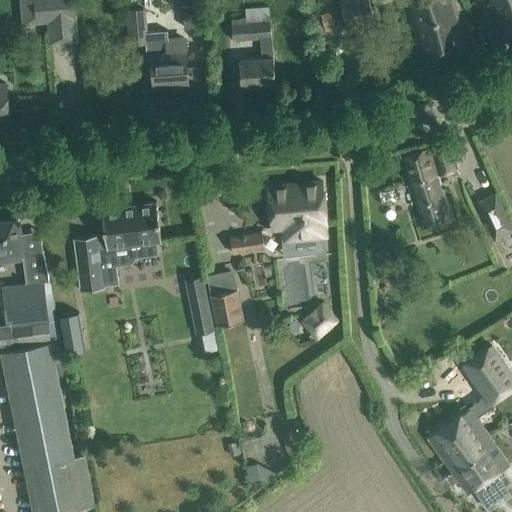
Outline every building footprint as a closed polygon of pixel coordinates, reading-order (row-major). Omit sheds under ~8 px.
[(36,0),(38,25),(79,23),(77,0),(36,0)] [(348,0),(340,2),(347,29),(358,27),(356,20),(374,15),(369,0),(348,0)] [(453,0),(406,0),(424,66),(468,52),(453,0)] [(511,0),(490,0),(507,36),(511,34),(511,0)] [(186,7),(182,7),(183,29),(186,28),(192,28),(202,27),(201,6),(186,7)] [(243,8),(244,17),(230,18),(232,39),(260,37),(262,57),(239,59),(241,86),(276,83),(269,6),(243,8)] [(144,9),(128,10),(131,43),(145,42),(147,41),(146,31),(144,9)] [(147,41),(145,42),(146,58),(152,58),(154,84),(188,82),(187,62),(185,39),(168,40),(168,30),(146,31),(147,41)] [(0,121),(9,120),(6,84),(0,84),(0,121)] [(455,159),(462,157),(457,139),(431,147),(431,146),(402,154),(425,229),(451,221),(436,174),(449,170),(451,177),(459,174),(455,159)] [(286,225),(287,237),(325,233),(323,221),(327,221),(323,181),(268,187),(272,227),(286,225)] [(498,191),(476,201),(484,220),(493,240),(511,232),(511,223),(509,216),(507,212),(498,191)] [(134,244),(136,256),(157,253),(156,241),(160,240),(160,241),(161,240),(156,201),(155,201),(155,202),(152,202),(103,208),(102,208),(105,236),(99,237),(99,234),(73,237),(80,290),(105,286),(105,285),(119,283),(114,246),(134,244)] [(0,261),(23,258),(27,283),(43,281),(48,281),(43,250),(42,251),(43,254),(23,257),(18,219),(0,222),(0,261)] [(232,254),(264,249),(261,231),(230,236),(232,254)] [(213,330),(202,275),(186,278),(197,333),(213,330)] [(43,281),(27,283),(3,286),(5,306),(7,324),(48,319),(43,281)] [(217,324),(244,319),(237,289),(211,295),(217,324)] [(327,308),(306,326),(315,337),(336,319),(327,308)] [(78,311),(60,314),(66,352),(85,349),(78,311)] [(0,364),(4,364),(34,511),(62,511),(95,505),(85,455),(74,457),(51,341),(48,319),(7,324),(0,325),(0,364)] [(470,408),(428,437),(444,460),(487,432),(477,417),(495,405),(492,400),(511,386),(511,371),(505,362),(511,357),(511,329),(492,344),(490,345),(489,343),(467,358),(469,360),(465,363),(477,379),(487,393),(468,406),(470,408)] [(290,461),(298,458),(302,445),(295,427),(279,432),(290,461)] [(487,432),(444,460),(468,493),(483,482),(485,484),(475,491),(486,506),(509,490),(497,472),(509,464),(487,432)]
